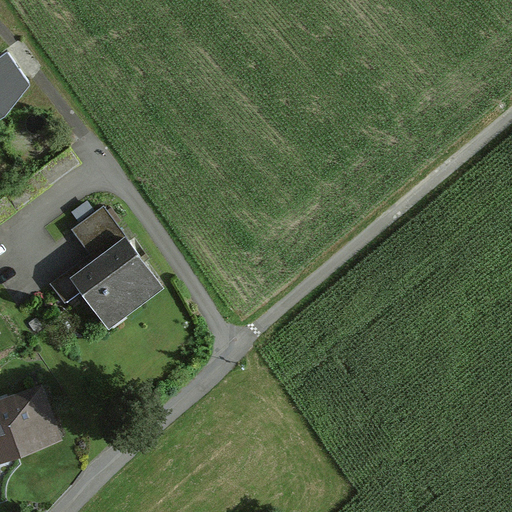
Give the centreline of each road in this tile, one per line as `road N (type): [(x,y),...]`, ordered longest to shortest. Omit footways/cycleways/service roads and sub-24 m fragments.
road 1 (residential): [(0,32),(239,349)]
road 2 (track): [(511,121),(239,349)]
road 3 (residential): [(65,511),(239,349)]
